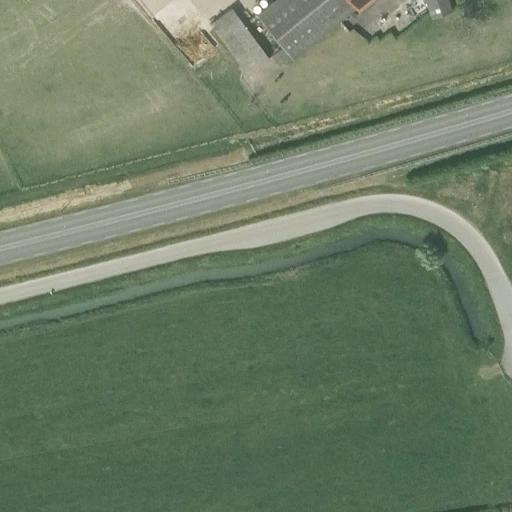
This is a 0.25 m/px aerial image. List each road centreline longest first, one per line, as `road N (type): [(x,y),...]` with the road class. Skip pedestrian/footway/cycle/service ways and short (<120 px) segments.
road 1 (unclassified): [(0,296),(375,204),(455,225),(492,270),(511,316)]
road 2 (primary): [(0,250),(511,113)]
